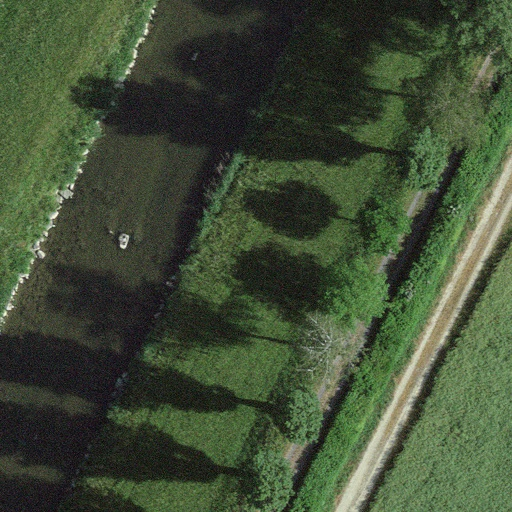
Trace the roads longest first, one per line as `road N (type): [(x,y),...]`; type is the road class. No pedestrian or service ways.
road 1 (track): [(511,33),(277,511)]
road 2 (track): [(511,187),(346,511)]
